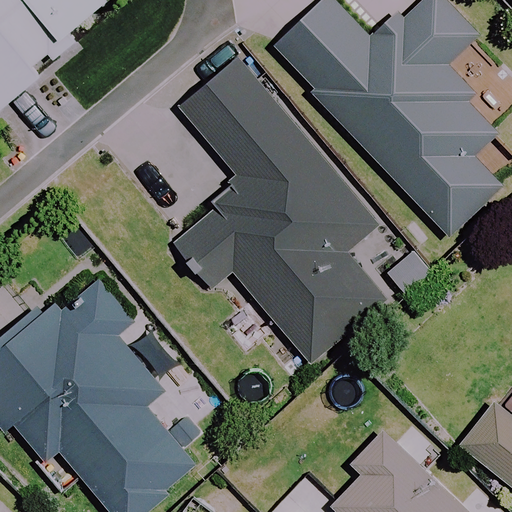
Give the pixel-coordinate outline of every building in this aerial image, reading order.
[(0,0),(0,109),(78,45),(69,34),(109,0),(0,0)] [(324,0),(273,47),(446,236),(501,186),(472,155),(494,134),(468,105),(478,95),(448,62),(478,35),(445,0),(416,0),(373,40),(336,0),(324,0)] [(374,230),(236,60),(183,103),(248,183),(176,242),(214,289),(238,270),(313,362),(385,303),(345,253),(374,230)] [(134,323),(93,270),(0,342),(0,431),(0,432),(12,423),(43,462),(59,450),(107,511),(140,511),(193,471),(144,408),(161,395),(116,337),(134,323)] [(511,392),(466,450),(511,486),(511,392)] [(464,511),(377,428),(314,493),(333,511),(464,511)]
